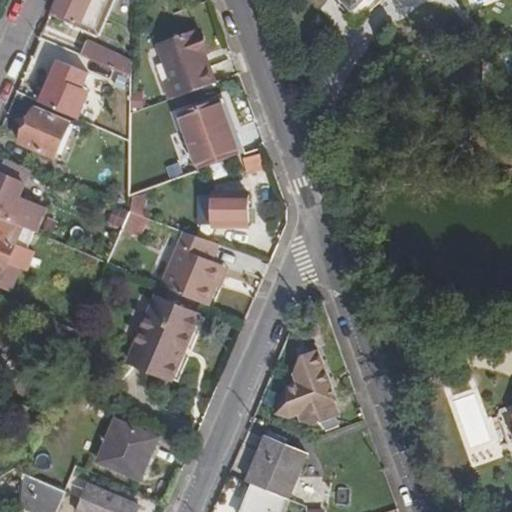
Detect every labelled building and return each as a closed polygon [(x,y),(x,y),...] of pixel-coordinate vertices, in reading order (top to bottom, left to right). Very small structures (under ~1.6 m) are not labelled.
[(81,23),(90,0),(54,0),(50,10),(81,23)] [(363,0),(343,0),(353,10),(363,0)] [(203,66),(198,55),(202,54),(193,30),(155,44),(169,81),(162,84),(168,100),(212,82),(206,65),(203,66)] [(79,56),(132,78),(132,63),(86,44),(84,49),(77,47),(75,52),(79,53),(79,56)] [(132,78),(79,56),(71,76),(131,101),(132,78)] [(233,153),(227,134),(230,132),(218,96),(176,112),(195,166),(233,153)] [(54,157),(70,123),(34,108),(19,142),(54,157)] [(130,156),(130,148),(117,143),(114,150),(130,156)] [(0,217),(23,227),(37,233),(46,210),(18,198),(31,171),(5,160),(0,172),(0,217)] [(241,229),(243,194),(217,192),(215,228),(241,229)] [(139,237),(150,210),(129,202),(129,213),(122,229),(139,237)] [(0,280),(6,266),(23,227),(0,217),(0,280)] [(213,284),(221,262),(212,258),(219,240),(188,227),(163,287),(207,305),(216,285),(213,284)] [(213,284),(216,285),(221,287),(230,265),(221,262),(213,284)] [(6,266),(0,280),(0,288),(8,293),(17,271),(6,266)] [(177,346),(183,349),(199,315),(157,298),(129,363),(166,379),(167,376),(171,377),(177,362),(171,360),(177,346)] [(64,363),(72,345),(62,340),(65,334),(50,328),(43,347),(56,352),(53,360),(64,363)] [(177,362),(183,349),(177,346),(171,360),(177,362)] [(312,426),(337,416),(333,402),(331,403),(326,388),(330,387),(316,351),(300,357),(293,374),(297,384),(287,388),(276,415),(288,419),(297,415),(300,422),(312,426)] [(336,401),(330,387),(326,388),(331,403),(333,402),(336,401)] [(479,388),(449,398),(471,468),(501,458),(479,388)] [(35,431),(41,415),(20,406),(12,422),(35,431)] [(138,477),(155,436),(116,419),(98,460),(138,477)] [(255,486),(287,499),(305,454),(264,437),(247,482),(255,486)] [(53,511),(62,490),(21,472),(23,511),(53,511)] [(75,511),(133,511),(137,505),(87,484),(75,511)] [(281,511),(287,499),(255,486),(243,511),(281,511)]
